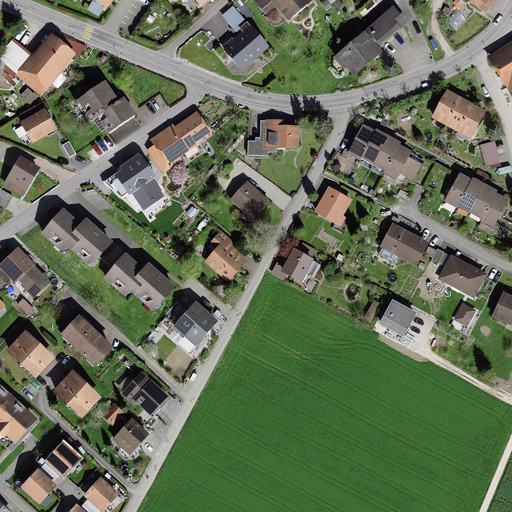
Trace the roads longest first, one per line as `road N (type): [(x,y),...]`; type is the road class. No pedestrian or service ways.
road 1 (unclassified): [(131,511),(338,131),(339,99)]
road 2 (residential): [(0,234),(187,102),(205,79)]
road 3 (tertiary): [(339,99),(473,50)]
road 4 (tertiary): [(205,79),(270,100),(339,99)]
